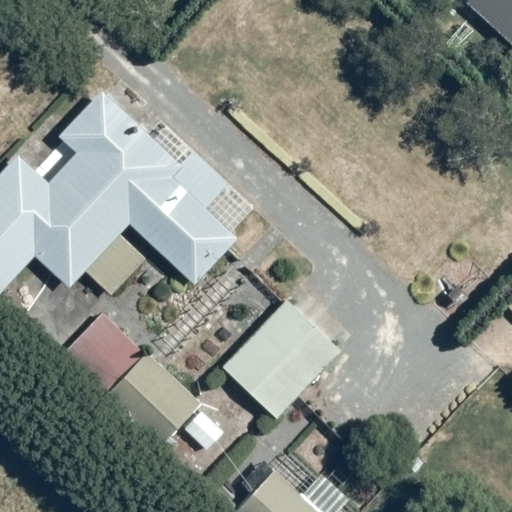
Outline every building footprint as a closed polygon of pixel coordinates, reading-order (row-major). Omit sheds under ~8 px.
[(511,0),(462,0),(461,2),(511,48),(511,0)] [(32,175),(17,156),(0,174),(0,298),(32,260),(66,289),(128,226),(192,284),(234,241),(173,180),(184,171),(103,91),(58,137),(66,145),(32,175)] [(511,291),(499,304),(511,317),(511,291)] [(336,347),(283,296),(218,364),(271,415),(336,347)] [(157,446),(178,423),(206,449),(234,418),(204,391),(155,346),(106,399),(157,446)] [(318,511),(268,463),(225,509),(228,511),(318,511)]
